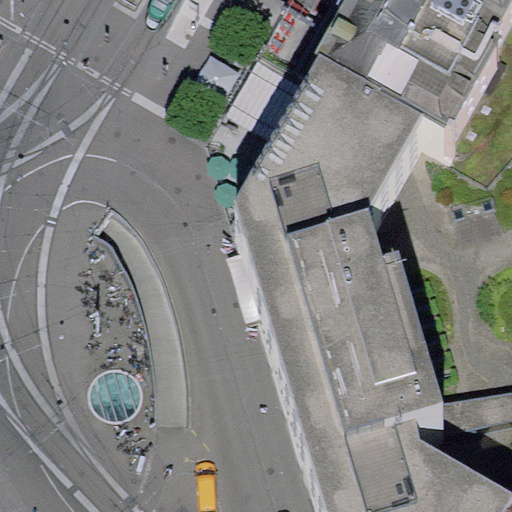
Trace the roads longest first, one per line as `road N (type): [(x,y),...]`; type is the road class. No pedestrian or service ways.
road 1 (unclassified): [(245,511),(184,266),(149,206),(109,184),(65,182),(28,204),(0,241)]
road 2 (unknown): [(138,139),(214,0)]
